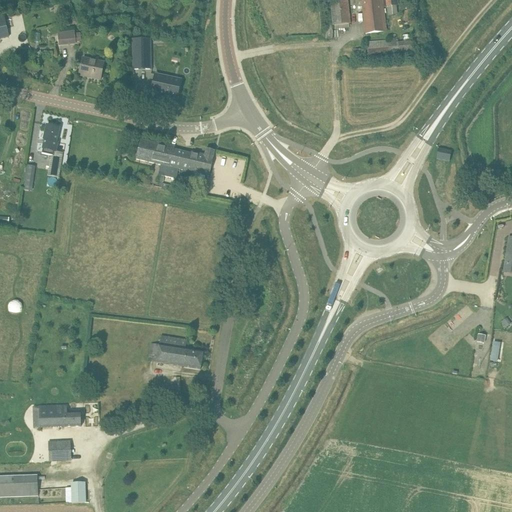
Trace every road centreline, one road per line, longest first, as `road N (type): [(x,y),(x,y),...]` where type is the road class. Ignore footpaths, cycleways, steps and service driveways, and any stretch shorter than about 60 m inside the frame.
road 1 (tertiary): [(246,511),(307,421),(351,333),(437,294),(444,250)]
road 2 (unclassified): [(309,177),(285,227),(303,311),(241,431)]
road 3 (unclassified): [(247,110),(215,127),(183,129),(0,88)]
road 4 (primary): [(332,313),(271,432),(213,511)]
road 5 (unknown): [(213,403),(84,438),(37,425)]
road 6 (primary): [(511,28),(434,127)]
road 7 (unclassified): [(241,431),(213,403),(226,322)]
